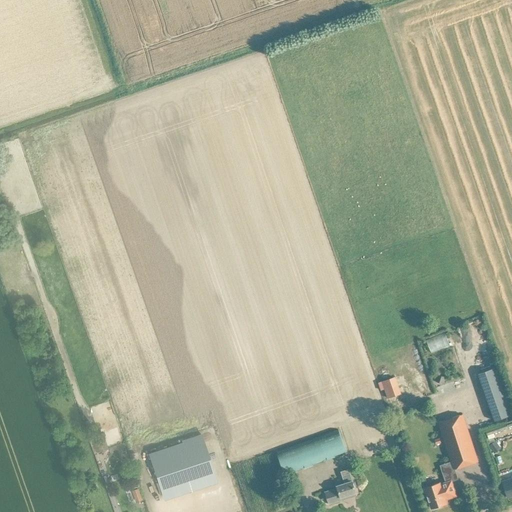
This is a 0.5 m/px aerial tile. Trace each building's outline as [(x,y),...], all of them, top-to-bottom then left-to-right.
[(432,343),(435,354),(448,350),(445,339),(432,343)] [(377,387),(378,397),(384,396),(385,405),(398,403),(396,385),(377,387)] [(438,423),(450,459),(453,469),(477,461),(462,415),(438,423)] [(495,437),(494,433),(511,427),(511,422),(485,431),(488,440),(495,437)] [(284,475),(347,453),(339,431),(276,454),(284,475)] [(92,437),(97,453),(108,449),(103,433),(92,437)] [(216,478),(202,436),(148,454),(162,496),(216,478)] [(82,462),(73,465),(76,474),(83,472),(85,471),(82,462)] [(340,472),(344,483),(337,486),(337,488),(341,498),(356,493),(348,469),(340,472)] [(511,478),(502,482),(507,497),(511,495),(511,478)] [(451,480),(441,483),(441,482),(424,487),(431,508),(446,503),(445,499),(456,495),(451,480)] [(342,500),(341,498),(337,488),(325,492),(329,504),(342,500)] [(138,489),(131,491),(135,503),(143,501),(138,489)]
